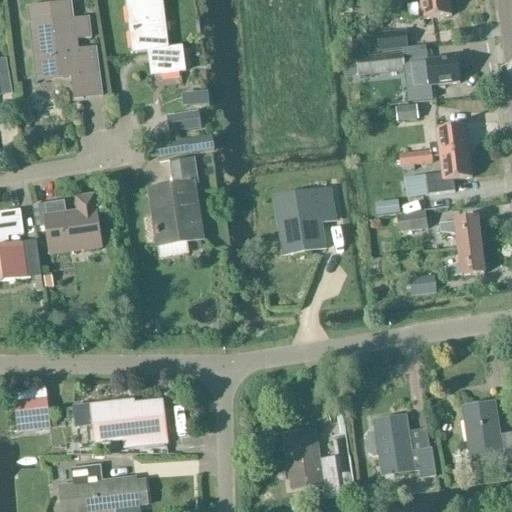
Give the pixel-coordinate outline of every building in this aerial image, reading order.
[(161,0),(126,4),(132,56),(157,52),(161,77),(185,74),(182,49),(168,50),(161,0)] [(451,18),(449,0),(419,0),(422,22),(451,18)] [(72,79),(74,101),(103,97),(100,75),(93,76),(90,52),(77,53),(75,42),(91,40),(89,21),(73,23),(71,6),(29,11),(31,28),(37,79),(63,76),(63,80),(72,79)] [(407,52),(406,33),(380,36),(382,54),(407,52)] [(405,75),(403,55),(356,59),(358,79),(405,75)] [(416,92),(460,87),(457,60),(421,65),(412,66),(416,92)] [(0,97),(12,96),(6,62),(0,62),(0,97)] [(419,122),(417,108),(395,111),(397,125),(419,122)] [(199,114),(166,119),(169,136),(201,131),(199,114)] [(432,160),(439,159),(469,155),(466,130),(436,134),(438,145),(429,146),(430,155),(400,158),(400,164),(432,160)] [(212,139),(169,145),(171,159),(214,154),(212,139)] [(472,180),(469,155),(439,159),(441,176),(425,179),(427,198),(455,195),(454,184),(443,185),(442,184),(472,180)] [(195,160),(170,164),(174,189),(147,193),(156,249),(202,242),(194,187),(199,187),(195,160)] [(432,165),(432,160),(400,164),(401,169),(432,165)] [(284,258),(317,252),(312,222),(320,221),(320,225),(335,223),(330,192),(275,202),(284,258)] [(33,208),(36,230),(46,228),(50,256),(99,249),(93,202),(79,204),(81,217),(66,219),(64,204),(33,208)] [(399,214),(397,203),(376,206),(377,217),(399,214)] [(20,214),(0,216),(0,262),(0,263),(3,284),(41,279),(36,244),(8,248),(7,239),(23,237),(20,214)] [(428,232),(426,215),(398,218),(400,236),(428,232)] [(456,237),(458,251),(481,249),(477,221),(454,224),(455,225),(439,227),(440,236),(456,237)] [(484,276),(481,249),(458,251),(460,266),(445,271),(446,280),(461,278),(461,279),(484,276)] [(434,279),(410,283),(412,298),(436,295),(434,279)] [(135,405),(134,401),(89,406),(94,448),(122,444),(123,453),(168,447),(163,401),(135,405)] [(511,468),(511,437),(500,439),(494,406),(463,410),(471,465),(508,459),(510,469),(511,468)] [(44,414),(14,417),(15,428),(45,425),(44,414)] [(411,455),(406,419),(374,424),(376,435),(368,436),(365,441),(367,457),(373,461),(379,460),(382,479),(419,473),(420,481),(435,479),(431,452),(411,455)] [(315,433),(283,438),(289,478),(300,477),(302,491),(322,488),(323,499),(341,496),(341,495),(354,493),(349,460),(335,462),(335,461),(319,463),(315,433)] [(103,483),(101,467),(71,471),(72,486),(58,488),(60,511),(140,511),(140,510),(150,509),(146,482),(138,483),(137,479),(103,483)]
